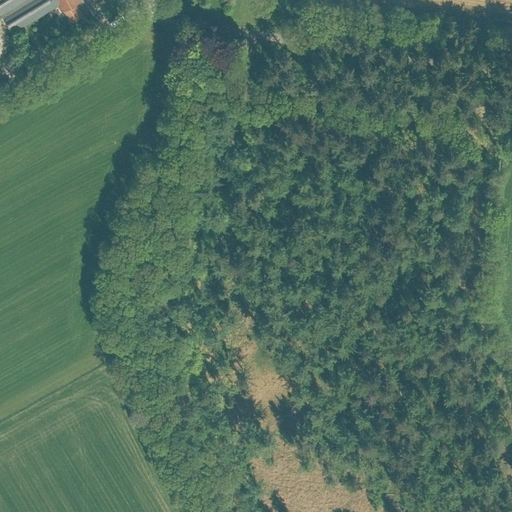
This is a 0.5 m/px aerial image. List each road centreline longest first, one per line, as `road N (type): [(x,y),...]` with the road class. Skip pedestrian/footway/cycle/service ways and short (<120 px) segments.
road 1 (track): [(251,33),(236,131),(158,328),(164,363),(200,438),(253,511)]
road 2 (tertiary): [(511,73),(169,20),(138,5)]
road 3 (tertiary): [(0,92),(138,5)]
